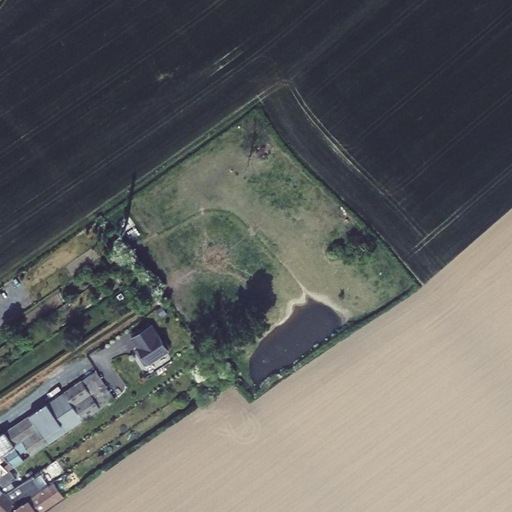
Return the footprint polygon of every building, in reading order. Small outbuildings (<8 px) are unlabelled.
[(146,329),(134,337),(140,346),(143,349),(141,353),(145,360),(149,359),(151,362),(171,348),(170,347),(173,345),(168,338),(165,340),(154,323),(152,325),(150,322),(144,326),(146,329)] [(143,349),(140,346),(137,349),(148,364),(151,362),(149,359),(145,360),(141,353),(143,349)] [(200,381),(210,373),(201,359),(190,367),(200,381)] [(108,374),(103,367),(0,435),(0,455),(5,452),(108,384),(103,377),(108,374)] [(108,384),(5,452),(16,463),(116,398),(108,384)] [(0,455),(0,474),(3,472),(16,463),(5,452),(0,455)] [(0,510),(1,511),(11,511),(26,502),(51,485),(52,483),(43,470),(15,489),(9,493),(7,492),(0,499),(0,510)] [(0,499),(7,492),(9,493),(15,489),(3,472),(0,474),(0,499)] [(36,511),(34,509),(56,494),(57,495),(62,491),(55,481),(52,483),(51,485),(26,502),(11,511),(36,511)] [(43,511),(66,497),(62,491),(57,495),(56,494),(34,509),(36,511),(43,511)]
